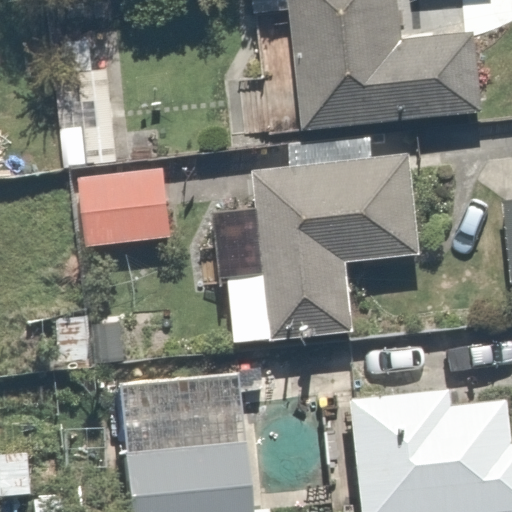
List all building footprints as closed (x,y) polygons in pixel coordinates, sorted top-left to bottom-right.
[(397,0),(298,0),(302,141),(479,138),(477,44),(399,45),(397,0)] [(115,32),(58,34),(63,159),(119,157),(115,32)] [(414,177),(262,185),(267,294),(230,296),(233,353),(348,347),(345,281),(419,277),(414,177)] [(160,193),(72,197),(76,256),(163,251),(160,193)] [(511,222),(490,224),(495,315),(511,314),(511,222)] [(108,373),(22,376),(23,433),(109,430),(108,373)] [(433,415),(337,418),(340,511),(511,511),(511,473),(489,475),(487,423),(433,425),(433,415)] [(237,511),(235,468),(119,475),(120,511),(237,511)]
